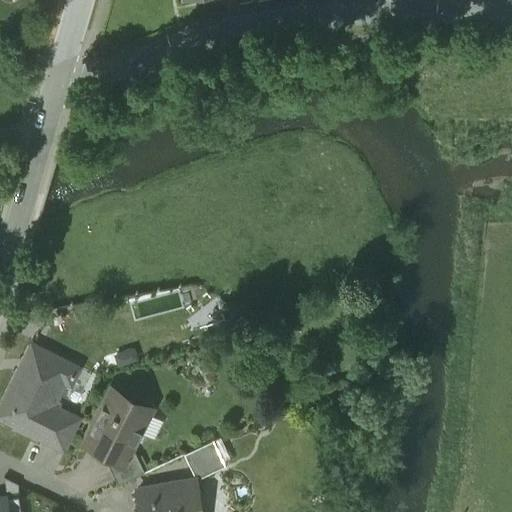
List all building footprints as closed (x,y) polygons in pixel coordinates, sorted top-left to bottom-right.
[(188,317),(195,329),(227,312),(221,299),(188,317)] [(80,366),(32,342),(0,406),(0,415),(53,443),(66,418),(70,412),(59,406),(62,401),(60,394),(57,393),(64,379),(70,383),(80,366)] [(99,407),(107,406),(115,389),(110,387),(99,407)] [(115,389),(107,406),(99,407),(95,416),(98,423),(96,426),(89,429),(85,437),(87,444),(109,455),(107,460),(118,484),(145,471),(134,448),(152,413),(136,405),(134,399),(115,389)] [(136,405),(152,413),(154,409),(134,399),(136,405)] [(66,418),(53,443),(64,448),(76,423),(66,418)] [(214,439),(185,452),(197,477),(226,464),(214,439)] [(197,477),(138,488),(141,511),(202,511),(197,480),(197,477)] [(197,480),(202,511),(216,511),(210,477),(197,480)] [(16,511),(23,511),(20,493),(13,494),(16,511)]
